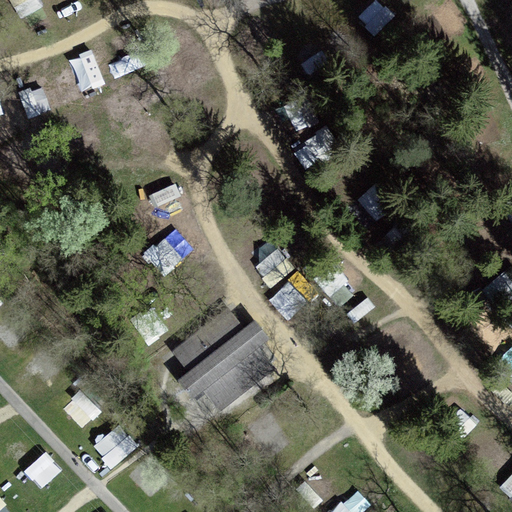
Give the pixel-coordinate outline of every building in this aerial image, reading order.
[(388,0),(353,0),(379,29),(399,11),(388,0)] [(458,0),(448,0),(432,10),(450,37),(473,22),(458,0)] [(143,37),(122,48),(132,67),(153,55),(143,37)] [(169,170),(145,181),(162,218),(186,206),(169,170)] [(383,182),(356,202),(370,221),(397,201),(383,182)] [(164,267),(194,246),(182,228),(151,248),(164,267)] [(256,253),(280,285),(304,267),(281,234),(256,253)] [(304,270),(280,298),(298,313),(322,286),(304,270)] [(0,323),(0,347),(9,359),(33,339),(11,314),(0,323)] [(268,364),(255,348),(268,338),(255,322),(243,332),(230,315),(179,355),(192,372),(180,381),(192,397),(204,388),(217,404),(268,364)] [(401,352),(416,371),(442,350),(427,332),(401,352)] [(50,392),(63,377),(40,358),(28,373),(50,392)] [(89,423),(97,411),(74,395),(66,407),(89,423)] [(251,423),(267,444),(287,428),(270,407),(251,423)] [(125,419),(97,440),(116,464),(143,443),(125,419)] [(46,483),(67,465),(50,447),(30,465),(46,483)] [(132,472),(155,493),(177,469),(154,448),(132,472)] [(369,484),(347,507),(352,511),(356,511),(377,491),(369,484)] [(468,505),(482,511),(486,511),(495,495),(477,486),(468,505)] [(0,511),(12,511),(17,508),(3,491),(0,492),(0,511)] [(85,511),(115,511),(106,498),(85,511)] [(389,511),(381,503),(372,511),(389,511)]
